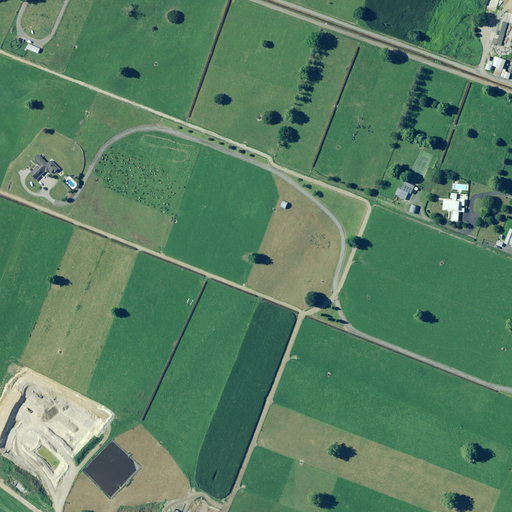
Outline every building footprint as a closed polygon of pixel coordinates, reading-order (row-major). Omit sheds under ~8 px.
[(508,23),(504,22),(498,40),(494,38),(493,43),(502,46),(508,23)] [(41,49),(30,44),(28,49),(39,53),(41,49)] [(506,71),(507,70),(506,69),(507,66),(505,66),(507,60),(500,58),(496,56),(494,62),(489,60),(486,69),(492,71),(494,66),(497,67),(495,75),(501,77),(501,76),(504,77),(509,79),(511,73),(506,71)] [(39,154),(35,158),(36,158),(34,160),(39,165),(30,173),(37,180),(47,171),(48,173),(49,172),(51,173),(54,171),(56,174),(60,170),(61,169),(53,160),(51,162),(51,161),(48,163),(39,154)] [(415,186),(413,185),(406,181),(402,190),(399,188),(396,194),(399,196),(399,197),(406,200),(409,193),(412,194),(415,186)] [(466,199),(453,198),(453,200),(444,199),(443,209),(453,210),(452,220),(459,221),(460,212),(465,212),(465,209),(462,208),(462,205),(465,206),(466,199)] [(419,207),(413,204),(410,212),(416,214),(419,207)]
